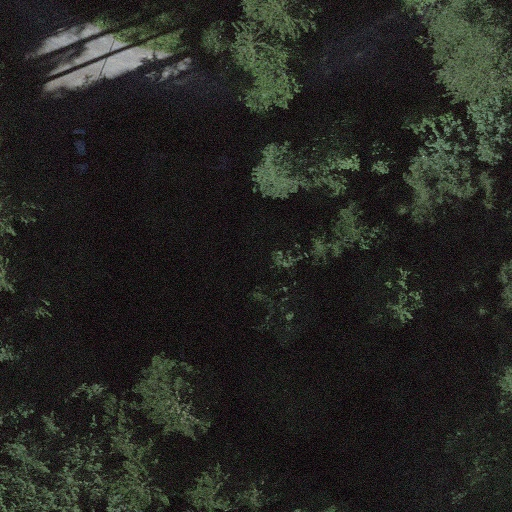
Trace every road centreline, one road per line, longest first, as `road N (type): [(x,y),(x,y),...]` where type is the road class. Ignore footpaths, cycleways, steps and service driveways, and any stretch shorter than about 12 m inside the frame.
road 1 (track): [(357,67),(168,69),(57,42),(27,0)]
road 2 (track): [(461,0),(357,67)]
